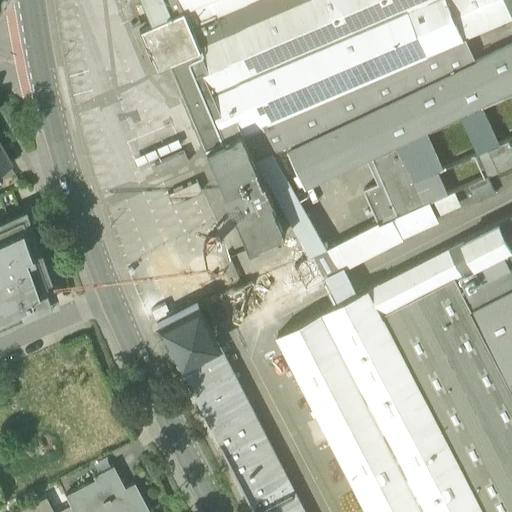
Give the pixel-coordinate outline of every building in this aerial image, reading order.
[(167,60),(205,149),(242,132),(254,159),(256,158),(273,151),(286,145),(306,186),(511,88),(511,43),(474,62),(464,38),(466,37),(511,17),(511,0),(140,0),(142,4),(135,7),(142,24),(149,21),(150,22),(150,23),(170,15),(185,51),(167,59),(167,60)] [(155,65),(167,60),(167,59),(185,51),(170,15),(150,23),(150,22),(139,26),(155,65)] [(379,220),(380,223),(393,218),(431,201),(470,184),(488,176),(511,165),(511,93),(478,108),(478,109),(368,157),(368,158),(379,182),(365,188),(379,220)] [(265,181),(256,158),(254,159),(242,132),(205,149),(246,248),(287,231),(273,200),(275,199),(267,181),(265,181)] [(0,145),(0,170),(11,164),(0,145)] [(154,164),(159,175),(188,162),(183,151),(154,164)] [(273,151),(256,158),(311,255),(311,254),(322,278),(307,286),(320,312),(359,292),(346,267),(339,270),(328,247),(328,246),(273,151)] [(470,184),(478,202),(496,193),(488,176),(470,184)] [(172,204),(201,191),(196,180),(167,193),(172,204)] [(431,201),(393,218),(402,236),(439,220),(431,201)] [(0,226),(21,217),(51,300),(57,298),(25,208),(0,220),(0,226)] [(279,333),(370,511),(511,511),(511,287),(473,308),(464,291),(479,283),(472,270),(467,268),(481,261),(490,277),(511,265),(511,213),(452,245),(451,244),(359,292),(320,312),(279,333)] [(0,323),(51,300),(21,217),(0,226),(0,323)] [(328,247),(339,270),(346,267),(403,238),(402,236),(393,218),(380,223),(379,220),(328,246),(328,247)] [(237,293),(249,316),(307,286),(322,278),(311,254),(311,255),(237,293)] [(511,287),(511,265),(490,277),(481,261),(467,268),(472,270),(479,283),(464,291),(473,308),(511,287)] [(57,298),(51,300),(0,323),(0,330),(59,303),(57,298)] [(168,345),(178,365),(217,345),(196,304),(157,324),(168,345)] [(178,365),(253,511),(303,511),(217,345),(178,365)] [(65,494),(70,505),(73,511),(117,511),(125,508),(127,511),(150,511),(134,482),(124,487),(113,465),(93,475),(94,478),(65,494)] [(73,511),(70,505),(57,511),(51,511),(44,499),(19,511),(73,511)]
